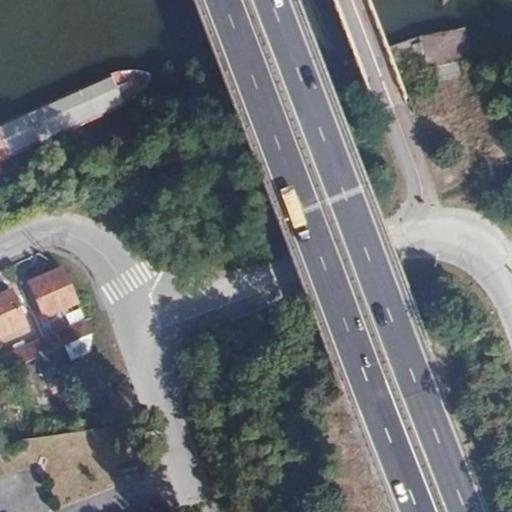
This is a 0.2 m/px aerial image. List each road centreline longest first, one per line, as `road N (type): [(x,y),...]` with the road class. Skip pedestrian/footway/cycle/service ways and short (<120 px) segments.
road 1 (primary): [(466,511),(269,0)]
road 2 (primary): [(221,0),(418,511)]
road 3 (residential): [(511,301),(488,265),(463,247),(402,240),(141,333)]
road 4 (unclassified): [(141,333),(124,285),(86,239),(44,231),(0,249)]
road 5 (residential): [(201,511),(141,333)]
